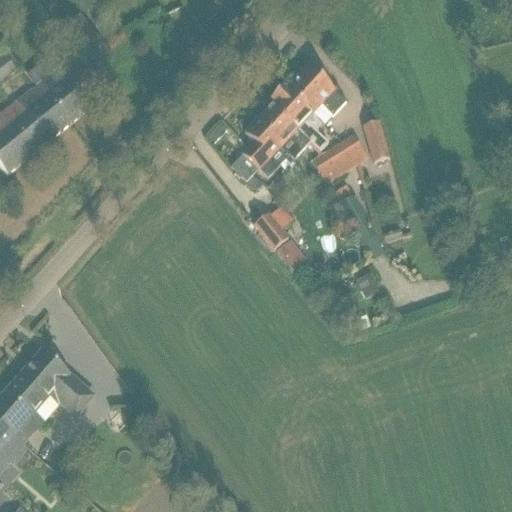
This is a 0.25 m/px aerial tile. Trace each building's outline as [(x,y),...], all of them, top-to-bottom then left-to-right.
[(77,17),(57,33),(91,75),(111,59),(77,17)] [(0,86),(20,73),(22,71),(20,68),(8,53),(0,59),(0,86)] [(95,107),(83,91),(63,67),(42,84),(26,64),(20,68),(22,71),(20,73),(35,90),(19,103),(51,143),(95,107)] [(308,69),(286,92),(312,119),(323,130),(345,106),(344,105),(345,104),(308,69)] [(272,107),(285,119),(281,123),(308,149),(309,147),(319,156),(327,147),(305,127),(312,119),(286,92),(283,89),(269,104),(272,107)] [(51,143),(19,103),(0,118),(0,171),(6,179),(51,143)] [(272,107),(258,122),(267,131),(261,137),(287,162),(289,160),(293,165),(308,149),(281,123),(285,119),(272,107)] [(267,131),(258,122),(244,137),(253,146),(229,171),(234,175),(234,179),(237,182),(241,182),(245,185),(256,174),(267,184),(287,162),(261,137),(267,131)] [(220,126),(207,140),(214,147),(227,132),(220,126)] [(362,131),(372,169),(388,164),(379,127),(362,131)] [(353,140),(343,145),(355,168),(365,163),(353,140)] [(343,145),(333,151),(346,174),(355,168),(343,145)] [(346,174),(333,151),(312,163),(325,186),(346,174)] [(344,190),(332,198),(339,209),(352,202),(344,190)] [(338,210),(361,249),(376,240),(353,201),(352,202),(339,209),(338,210)] [(297,235),(280,213),(268,222),(285,245),(297,235)] [(285,245),(268,222),(266,219),(253,229),(273,254),(285,245)] [(399,233),(380,239),(382,246),(401,241),(399,233)] [(288,244),(275,255),(290,273),(303,263),(288,244)] [(368,276),(354,283),(359,293),(373,285),(368,276)] [(365,319),(353,323),(357,334),(369,330),(365,319)] [(74,423),(94,400),(41,354),(0,400),(0,480),(26,452),(23,449),(57,410),(74,423)]
